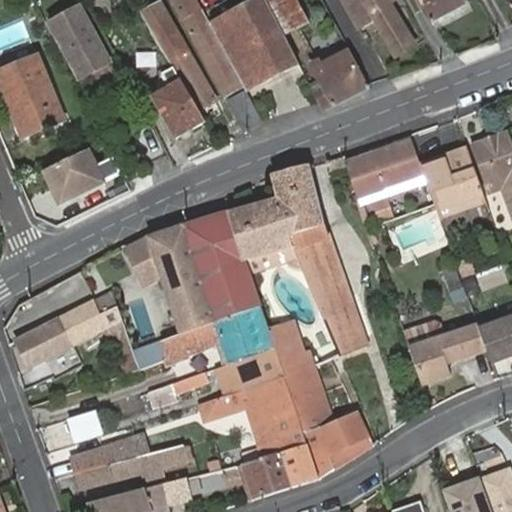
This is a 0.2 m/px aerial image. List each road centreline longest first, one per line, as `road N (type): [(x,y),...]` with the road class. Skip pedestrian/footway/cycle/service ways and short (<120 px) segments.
road 1 (tertiary): [(31,263),(344,124),(511,62)]
road 2 (residential): [(284,511),(346,491),(424,435),(511,401)]
road 3 (residential): [(47,511),(0,385)]
